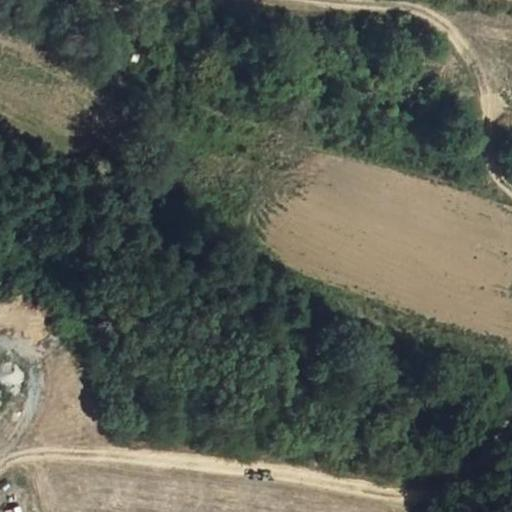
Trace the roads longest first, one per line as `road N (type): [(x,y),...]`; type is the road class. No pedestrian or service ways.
road 1 (track): [(0,469),(16,456),(415,497),(511,426)]
road 2 (track): [(511,191),(493,176),(473,65),(419,7),(301,0)]
